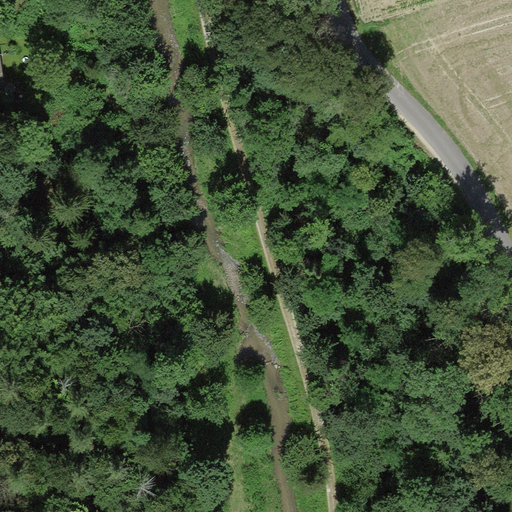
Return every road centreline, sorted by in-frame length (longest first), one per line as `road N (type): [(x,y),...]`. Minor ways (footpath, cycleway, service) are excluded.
road 1 (track): [(325,511),(268,275),(206,94),(185,0)]
road 2 (track): [(511,266),(466,172),(360,53),(336,0)]
